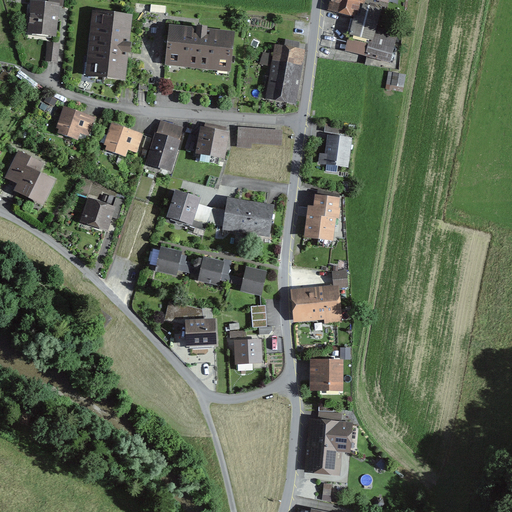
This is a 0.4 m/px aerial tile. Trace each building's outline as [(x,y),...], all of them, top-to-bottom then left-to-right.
[(364,0),(333,0),(332,5),(341,8),(339,17),(353,20),(359,22),(362,8),(364,0)] [(387,0),(370,0),(370,5),(385,9),(387,0)] [(59,5),(29,3),(27,34),(57,36),(59,5)] [(344,53),(389,64),(397,32),(378,27),(382,13),(362,8),(359,22),(353,20),(344,53)] [(92,14),(86,80),(126,84),(132,18),(92,14)] [(236,35),(170,28),(166,67),(232,74),(236,35)] [(44,42),(43,62),(55,62),(56,43),(44,42)] [(304,52),(277,48),(268,102),(295,106),(304,52)] [(262,51),(260,64),(269,66),(272,53),(262,51)] [(387,84),(404,87),(406,75),(389,71),(387,84)] [(94,117),(64,108),(56,134),(78,141),(80,134),(88,136),(94,117)] [(143,134),(111,124),(103,151),(125,158),(127,150),(138,153),(143,134)] [(249,143),(280,146),(282,132),(237,128),(235,147),(248,148),(249,143)] [(230,135),(202,130),(197,156),(225,161),(230,135)] [(170,173),(180,142),(155,135),(145,165),(170,173)] [(351,141),(327,138),(325,155),(318,154),(316,166),(347,170),(351,141)] [(44,165),(18,153),(7,179),(19,184),(14,196),(44,209),(57,181),(40,173),(44,165)] [(200,200),(176,193),(168,219),(192,227),(200,200)] [(341,200),(316,197),(314,208),(309,207),(305,238),(331,241),(334,220),(339,221),(341,200)] [(115,208),(89,200),(82,222),(107,230),(115,208)] [(222,230),(245,233),(249,203),(227,200),(222,230)] [(274,207),(249,203),(245,233),(270,237),(274,207)] [(183,253),(161,250),(157,275),(178,278),(183,253)] [(224,264),(203,260),(199,282),(220,286),(224,264)] [(268,275),(246,270),(241,294),(263,298),(268,275)] [(241,286),(243,278),(232,275),(230,283),(241,286)] [(290,291),(294,323),(341,317),(337,286),(290,291)] [(185,321),(204,319),(203,308),(196,308),(197,317),(187,318),(186,301),(167,302),(168,320),(185,319),(185,321)] [(250,315),(251,322),(264,321),(263,314),(250,315)] [(186,323),(188,349),(217,348),(215,321),(186,323)] [(264,321),(251,322),(252,329),(257,328),(265,328),(264,321)] [(237,324),(228,325),(229,339),(238,338),(237,324)] [(257,328),(258,336),(270,335),(270,327),(265,328),(257,328)] [(260,341),(233,343),(235,365),(262,363),(260,341)] [(341,361),(310,361),(311,393),(342,393),(341,361)] [(353,427),(312,425),(310,477),(337,478),(338,454),(351,455),(353,427)]
